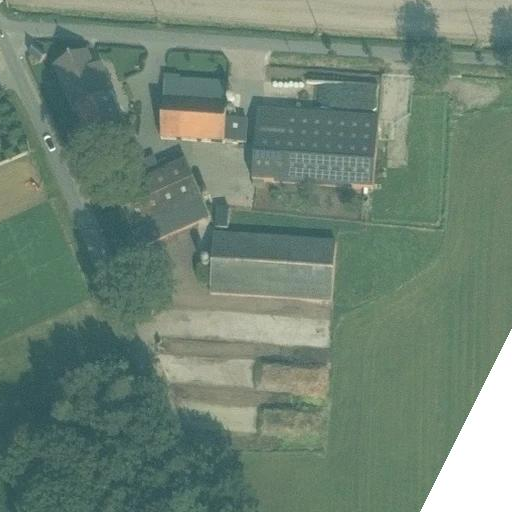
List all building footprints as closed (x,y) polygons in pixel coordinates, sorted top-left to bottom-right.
[(34,46),(26,54),(37,65),(45,57),(34,46)] [(79,58),(49,68),(79,153),(112,142),(99,103),(113,98),(102,67),(85,73),(79,58)] [(160,136),(227,143),(233,81),(166,75),(160,136)] [(378,128),(266,122),(263,185),(374,191),(378,128)] [(126,232),(188,200),(169,163),(152,172),(143,156),(119,168),(129,186),(108,197),(126,232)] [(212,212),(211,230),(296,232),(297,193),(279,192),(279,213),(212,212)] [(322,249),(211,244),(209,301),(320,306),(322,249)] [(294,352),(324,354),(326,322),(295,321),(294,352)]
